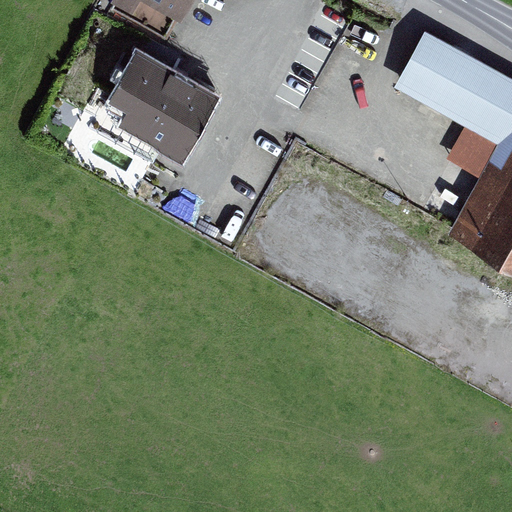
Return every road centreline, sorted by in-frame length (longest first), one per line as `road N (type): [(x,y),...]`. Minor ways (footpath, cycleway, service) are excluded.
road 1 (unknown): [(266,103),(425,190)]
road 2 (unknown): [(266,103),(206,220)]
